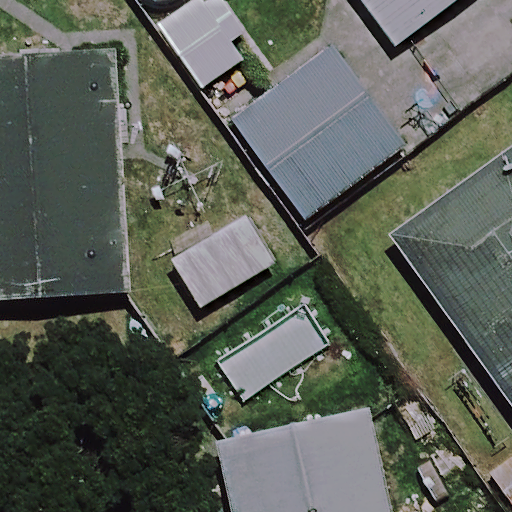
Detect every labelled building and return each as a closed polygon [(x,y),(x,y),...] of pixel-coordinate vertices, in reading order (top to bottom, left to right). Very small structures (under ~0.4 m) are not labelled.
[(458,0),(355,0),(393,49),(458,0)] [(395,155),(322,51),(225,120),(298,223),(395,155)] [(0,304),(121,297),(107,63),(0,69),(0,304)] [(511,163),(398,238),(511,413),(511,163)] [(305,266),(280,216),(196,259),(221,309),(305,266)] [(381,511),(362,417),(213,448),(225,511),(381,511)]
